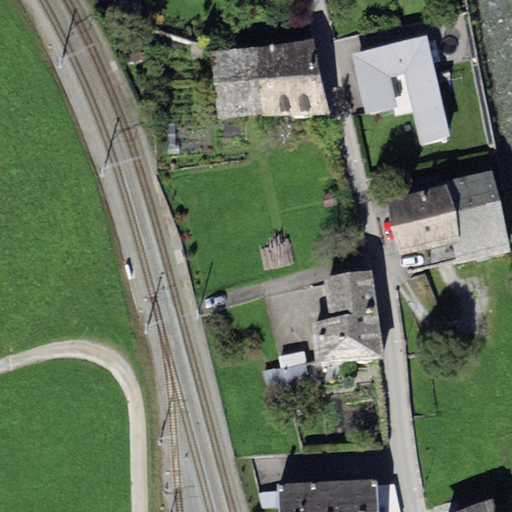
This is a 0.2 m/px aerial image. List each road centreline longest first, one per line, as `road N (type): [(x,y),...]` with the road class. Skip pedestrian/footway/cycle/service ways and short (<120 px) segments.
road 1 (residential): [(313,0),(373,214),(414,511)]
road 2 (track): [(0,366),(100,345),(124,364),(140,417),(142,511)]
